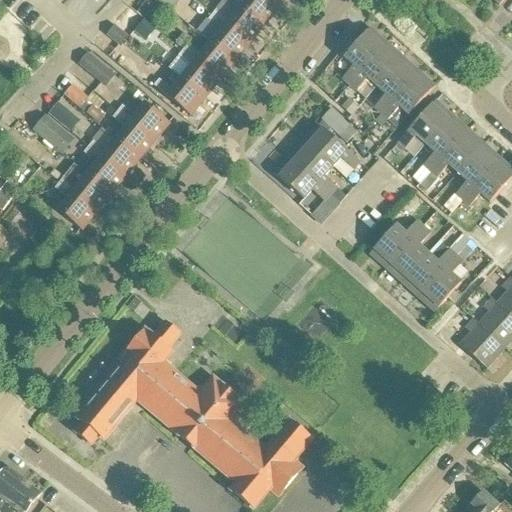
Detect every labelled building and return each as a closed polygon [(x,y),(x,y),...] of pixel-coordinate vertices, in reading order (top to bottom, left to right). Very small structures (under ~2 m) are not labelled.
[(154,0),(171,14),(181,0),(154,0)] [(246,0),(238,10),(263,30),(278,12),(262,0),(246,0)] [(262,0),(278,12),(287,0),(262,0)] [(489,0),(499,8),(506,0),(489,0)] [(216,11),(211,17),(249,47),(263,30),(238,10),(229,21),(216,11)] [(219,33),(210,45),(234,65),(249,47),(211,17),(206,23),(219,33)] [(143,22),(134,34),(144,43),(154,31),(143,22)] [(106,38),(120,50),(129,39),(115,27),(106,38)] [(340,81),(348,87),(385,45),(368,30),(342,60),(352,69),(340,81)] [(188,46),(192,41),(183,34),(175,45),(183,52),(188,46)] [(210,45),(200,57),(190,48),(188,46),(183,52),(220,83),(234,65),(210,45)] [(366,81),(375,89),(402,59),(385,45),(348,87),(355,94),(366,81)] [(190,69),(181,80),(205,100),(220,83),(183,52),(178,58),(190,69)] [(78,67),(105,90),(115,78),(88,55),(78,67)] [(374,110),(381,116),(418,74),(402,59),(375,89),(385,98),(374,110)] [(418,74),(381,116),(388,122),(399,110),(408,119),(435,89),(418,74)] [(205,100),(181,80),(172,92),(159,81),(154,88),(166,98),(191,118),(205,100)] [(64,98),(79,111),(88,100),(72,87),(64,98)] [(341,110),(350,118),(364,102),(355,94),(351,91),(337,107),(341,110)] [(414,139),(424,148),(451,118),(434,103),(397,146),(403,152),(414,139)] [(80,122),(58,105),(48,117),(71,135),(80,122)] [(122,108),(117,114),(154,144),(169,126),(145,106),(135,118),(122,108)] [(92,109),(86,116),(98,126),(104,119),(92,109)] [(321,122),(338,138),(348,128),(331,112),(321,122)] [(125,130),(115,142),(140,162),(154,144),(117,114),(112,120),(125,130)] [(421,168),(429,175),(467,132),(451,118),(424,148),(432,155),(421,168)] [(45,119),(33,133),(58,153),(70,139),(45,119)] [(303,143),(333,170),(345,181),(359,165),(317,127),(303,143)] [(447,168),(456,177),(483,146),(467,132),(429,175),(435,181),(437,179),(447,168)] [(93,143),(88,149),(126,179),(140,162),(115,142),(106,153),(93,143)] [(303,143),(288,159),(331,197),(337,190),(325,179),(333,170),(303,143)] [(454,197),(461,203),(499,160),(483,146),(456,177),(465,184),(454,197)] [(96,165),(87,177),(111,197),(126,179),(88,149),(83,155),(96,165)] [(331,197),(288,159),(274,176),(303,202),(312,193),(324,204),(331,197)] [(511,171),(499,160),(461,203),(468,210),(480,197),(489,205),(511,179),(511,171)] [(73,168),(60,184),(97,214),(111,197),(87,177),(85,178),(73,168)] [(419,186),(418,187),(426,194),(438,181),(437,179),(435,181),(429,175),(419,186)] [(97,214),(60,184),(55,190),(67,201),(57,213),(82,233),(97,214)] [(0,193),(0,211),(2,213),(18,193),(7,185),(5,188),(0,193)] [(450,216),(461,203),(454,197),(443,209),(450,216)] [(368,257),(385,272),(423,231),(415,224),(404,236),(395,228),(368,257)] [(385,272),(401,287),(428,257),(419,249),(430,237),(423,231),(385,272)] [(401,287),(417,301),(455,259),(448,253),(437,265),(428,257),(401,287)] [(455,259),(417,301),(433,316),(460,287),(451,278),(462,266),(455,259)] [(507,294),(497,306),(511,319),(511,282),(510,280),(501,290),(507,294)] [(135,300),(128,309),(134,314),(141,305),(135,300)] [(488,315),(478,326),(505,351),(511,342),(511,319),(497,306),(492,301),(483,311),(488,315)] [(246,339),(224,319),(213,332),(236,351),(246,339)] [(505,351),(478,326),(472,322),(464,332),(468,336),(458,347),(459,348),(465,354),(486,372),(505,351)] [(264,449),(237,426),(237,423),(235,420),(246,407),(212,379),(201,392),(199,392),(196,393),(164,365),(173,355),(168,351),(180,336),(165,324),(153,339),(145,332),(119,362),(123,365),(76,420),(81,424),(74,432),(91,447),(98,438),(103,443),(137,403),(235,485),(230,492),(253,511),(269,492),(278,500),(303,471),(294,463),(312,442),(289,423),(270,445),(268,444),(264,449)] [(0,511),(2,511),(24,484),(9,472),(3,473),(0,476),(0,511)] [(24,484),(2,511),(29,511),(41,497),(24,484)] [(475,510),(473,511),(511,511),(511,509),(504,502),(499,508),(482,493),(471,506),(475,510)]
